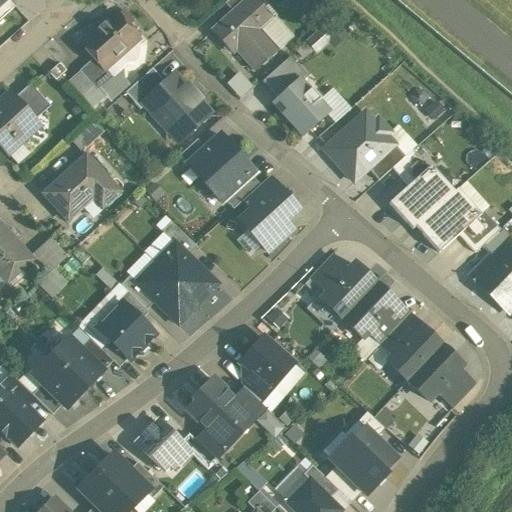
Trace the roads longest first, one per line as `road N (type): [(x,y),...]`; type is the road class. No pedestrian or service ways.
road 1 (residential): [(0,508),(211,338),(346,216)]
road 2 (residential): [(398,511),(488,405),(500,368),(488,344),(346,216)]
road 3 (residential): [(346,216),(137,0)]
